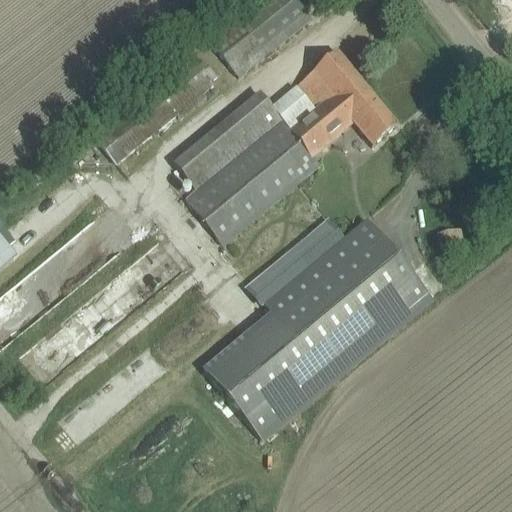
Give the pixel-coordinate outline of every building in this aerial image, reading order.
[(260,0),(207,43),(238,82),(310,23),(291,0),(260,0)] [(315,118),(291,137),(309,160),(312,157),(352,124),(373,149),(397,129),(337,57),(294,92),(315,118)] [(93,143),(115,169),(195,104),(198,108),(216,93),(191,63),(93,143)] [(282,127),(196,197),(185,207),(222,251),(322,168),(312,157),(309,160),(291,137),(282,127)] [(274,320),(205,378),(263,447),(433,305),(366,224),(264,308),(274,320)] [(0,271),(14,261),(7,252),(14,246),(0,228),(0,271)] [(86,342),(119,304),(118,303),(128,292),(116,282),(73,331),(86,342)]
